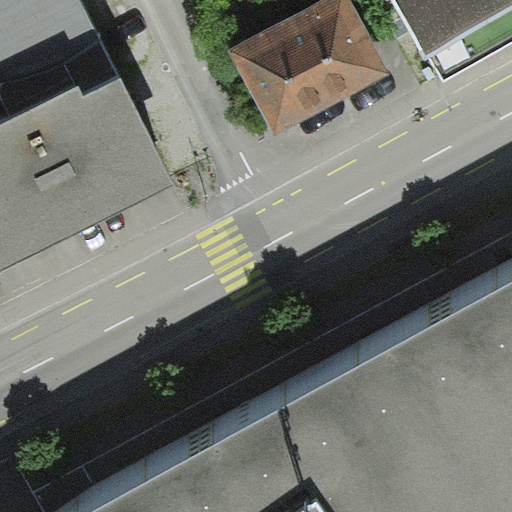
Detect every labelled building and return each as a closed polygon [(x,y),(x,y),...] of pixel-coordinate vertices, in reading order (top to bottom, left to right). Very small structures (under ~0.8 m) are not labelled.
[(88,42),(67,0),(0,0),(0,82),(3,83),(88,42)] [(375,0),(403,48),(486,0),(375,0)] [(333,3),(223,56),(261,133),(371,79),(333,3)] [(0,252),(149,172),(94,71),(0,121),(0,252)] [(511,511),(511,264),(86,491),(54,511),(511,511)]
